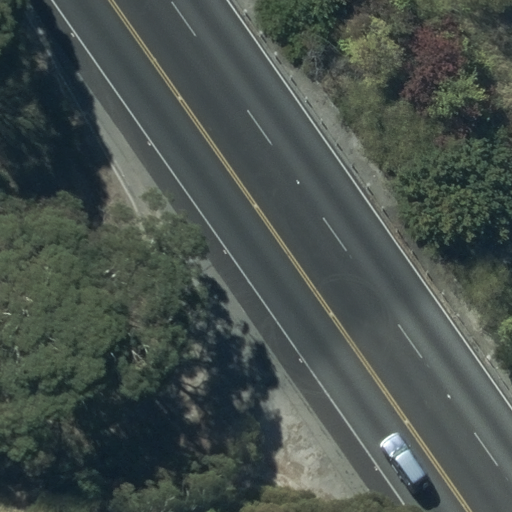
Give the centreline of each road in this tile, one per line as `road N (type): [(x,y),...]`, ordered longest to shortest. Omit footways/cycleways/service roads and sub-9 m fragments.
road 1 (trunk): [(501,511),(139,0)]
road 2 (track): [(0,399),(86,417),(143,401),(215,366),(337,278)]
